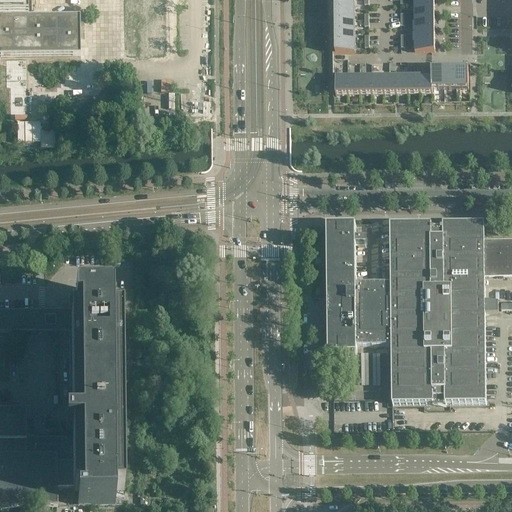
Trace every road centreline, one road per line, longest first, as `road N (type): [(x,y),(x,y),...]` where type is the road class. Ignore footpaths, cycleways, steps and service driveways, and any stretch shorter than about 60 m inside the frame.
road 1 (secondary): [(241,211),(243,477)]
road 2 (tertiary): [(239,189),(0,211)]
road 3 (secondary): [(275,434),(273,208)]
road 4 (tertiary): [(38,231),(241,211)]
road 5 (secondary): [(309,491),(511,489)]
road 6 (secondary): [(275,193),(275,49),(266,0)]
road 7 (secondary): [(240,0),(239,189)]
road 8 (secondary): [(468,466),(301,467)]
road 9 (tertiary): [(374,196),(511,195)]
